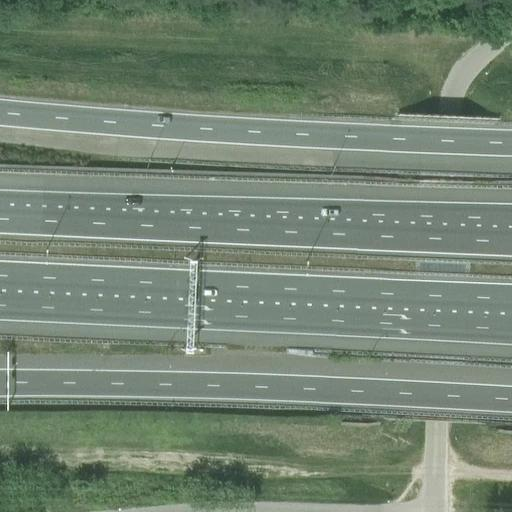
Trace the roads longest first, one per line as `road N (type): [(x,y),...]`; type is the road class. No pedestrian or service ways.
road 1 (track): [(0,454),(374,479),(431,472),(511,477)]
road 2 (residential): [(431,511),(447,97),(511,23)]
road 3 (trunk): [(511,146),(0,115)]
road 4 (motorway): [(0,282),(511,307)]
road 5 (trunk): [(0,385),(511,401)]
road 6 (motorway): [(511,229),(0,213)]
